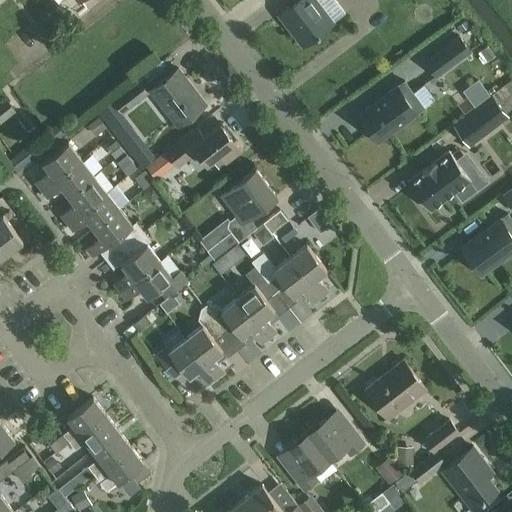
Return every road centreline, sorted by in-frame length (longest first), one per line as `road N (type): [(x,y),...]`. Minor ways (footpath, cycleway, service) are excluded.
road 1 (residential): [(415,287),(193,0)]
road 2 (residential): [(242,418),(415,287)]
road 3 (residential): [(188,459),(78,317)]
road 4 (unclassified): [(511,413),(415,287)]
road 5 (residential): [(72,355),(37,360),(23,344),(21,324),(45,302),(78,317)]
